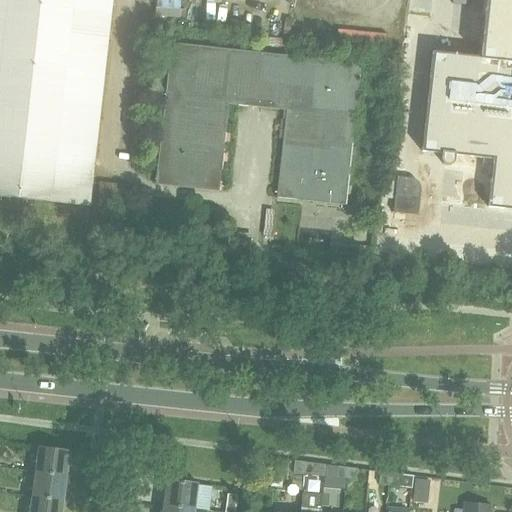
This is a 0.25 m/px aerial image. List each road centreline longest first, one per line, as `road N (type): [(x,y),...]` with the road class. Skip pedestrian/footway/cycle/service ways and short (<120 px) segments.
road 1 (secondary): [(511,391),(0,339)]
road 2 (secondary): [(0,381),(325,414),(511,416)]
